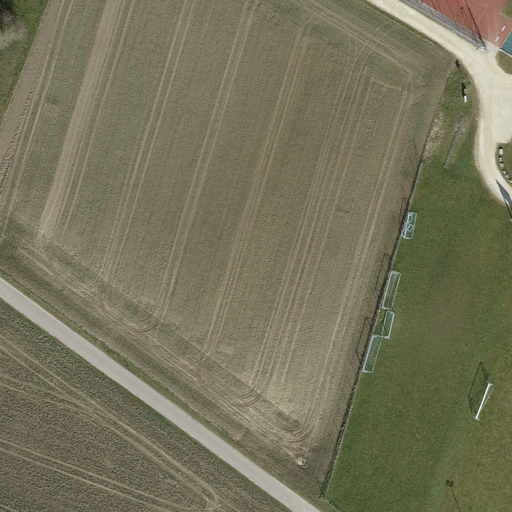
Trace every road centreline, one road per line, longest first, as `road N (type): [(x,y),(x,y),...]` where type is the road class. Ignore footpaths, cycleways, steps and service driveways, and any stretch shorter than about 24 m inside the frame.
road 1 (track): [(0,284),(309,511)]
road 2 (track): [(511,195),(488,161),(495,95),(469,56),(375,0)]
